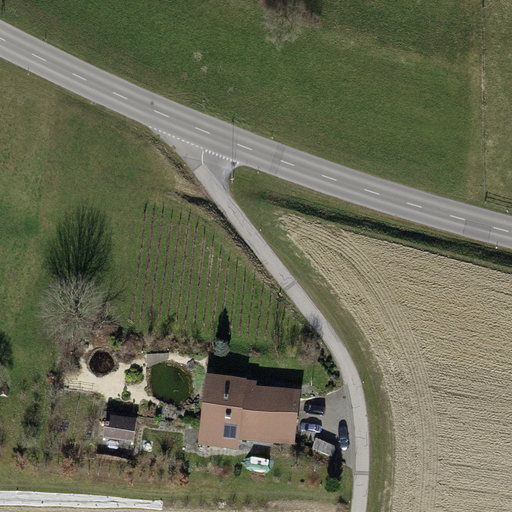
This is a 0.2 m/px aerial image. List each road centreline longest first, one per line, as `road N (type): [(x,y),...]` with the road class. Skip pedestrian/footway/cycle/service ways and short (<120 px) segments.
road 1 (residential): [(201,132),(204,176),(344,357),(362,427),(362,511)]
road 2 (tertiary): [(201,132),(375,197),(511,233)]
road 3 (tertiary): [(0,40),(201,132)]
